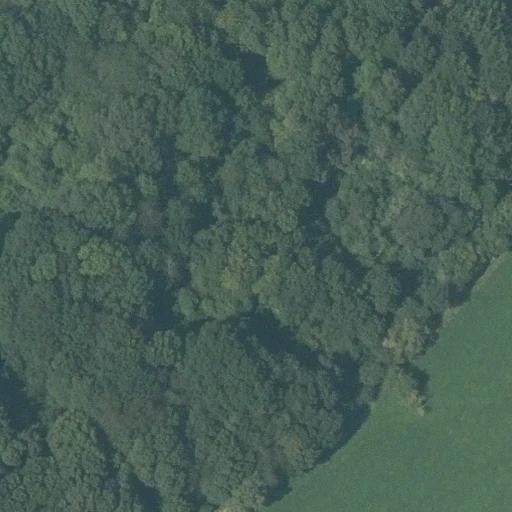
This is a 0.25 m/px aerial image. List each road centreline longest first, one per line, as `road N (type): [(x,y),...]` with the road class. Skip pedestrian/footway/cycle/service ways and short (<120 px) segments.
road 1 (track): [(229,511),(346,420),(511,227)]
road 2 (track): [(511,109),(443,0)]
